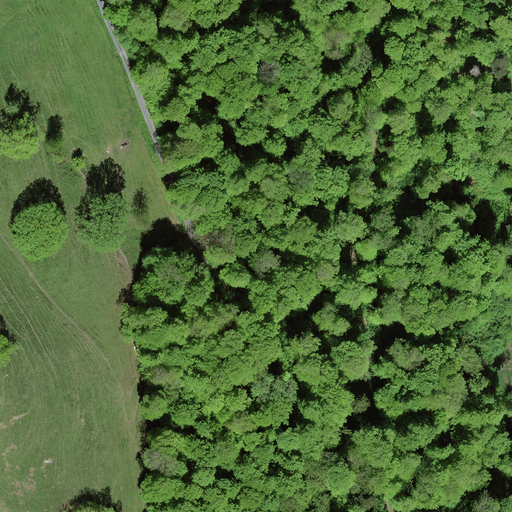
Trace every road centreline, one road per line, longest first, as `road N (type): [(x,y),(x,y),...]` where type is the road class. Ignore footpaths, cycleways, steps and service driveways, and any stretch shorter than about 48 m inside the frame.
road 1 (track): [(264,511),(243,450),(230,332),(98,0)]
road 2 (track): [(387,511),(364,414),(368,346),(353,269),(354,226),(373,152),(368,50)]
